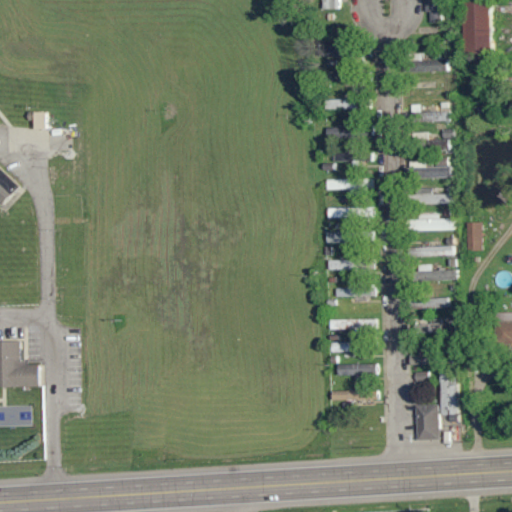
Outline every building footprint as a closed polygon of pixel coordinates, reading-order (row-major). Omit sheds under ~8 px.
[(322,0),(323,9),(340,9),(340,0),(322,0)] [(423,0),(424,12),(430,12),(430,22),(443,22),(443,0),(423,0)] [(489,57),(490,0),(464,0),(463,57),(489,57)] [(450,71),(450,59),(411,60),(411,72),(450,71)] [(326,98),(326,109),(358,110),(358,99),(326,98)] [(44,111),(32,111),(33,129),(45,128),(44,111)] [(420,113),(421,122),(450,121),(450,112),(420,113)] [(336,161),(357,161),(357,153),(335,154),(336,161)] [(0,203),(1,204),(19,184),(0,167),(0,203)] [(452,167),(415,167),(415,179),(452,178),(452,167)] [(327,190),(360,189),(360,179),(327,180),(327,190)] [(449,194),(419,195),(419,204),(449,204),(449,194)] [(328,208),(328,218),(373,217),(373,207),(328,208)] [(440,213),(417,214),(418,231),(454,230),(454,219),(441,219),(440,213)] [(483,222),(468,223),(469,251),(483,251),(483,222)] [(327,242),(350,242),(350,233),(327,232),(327,242)] [(411,247),(411,257),(453,256),(453,246),(411,247)] [(328,269),(348,270),(348,260),(329,259),(328,269)] [(431,270),(431,267),(422,267),(422,281),(459,280),(459,270),(431,270)] [(375,287),(336,288),(337,297),(375,296),(375,287)] [(448,298),(416,299),(416,308),(448,308),(448,298)] [(511,335),(511,312),(500,313),(501,334),(511,334),(511,335)] [(377,331),(377,319),(330,319),(330,331),(377,331)] [(442,324),(426,320),(423,331),(440,334),(442,324)] [(0,385),(38,387),(38,363),(21,363),(21,341),(0,340),(0,385)] [(350,342),(332,342),(332,352),(350,351),(350,342)] [(371,364),(338,364),(338,374),(371,373),(371,364)] [(440,371),(441,415),(458,415),(457,370),(440,371)] [(331,391),(331,401),(377,400),(377,390),(331,391)] [(416,406),(418,440),(440,439),(439,405),(416,406)]
